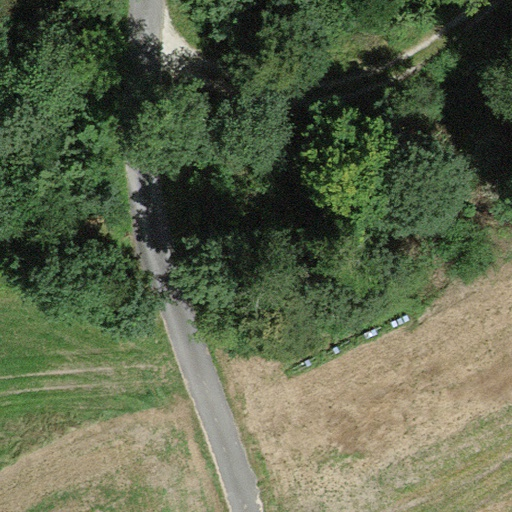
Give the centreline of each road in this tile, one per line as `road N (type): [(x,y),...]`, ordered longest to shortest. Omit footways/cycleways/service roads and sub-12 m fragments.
road 1 (unclassified): [(135,0),(125,49),(125,128),(140,226),(236,511)]
road 2 (track): [(125,49),(262,99),(363,86),(470,0)]
